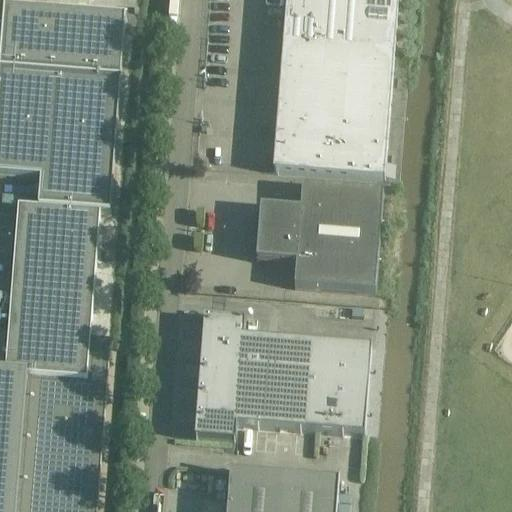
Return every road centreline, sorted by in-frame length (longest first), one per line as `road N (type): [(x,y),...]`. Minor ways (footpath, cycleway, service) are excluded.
road 1 (track): [(422,511),(466,7),(486,0)]
road 2 (unclassified): [(152,511),(192,0)]
